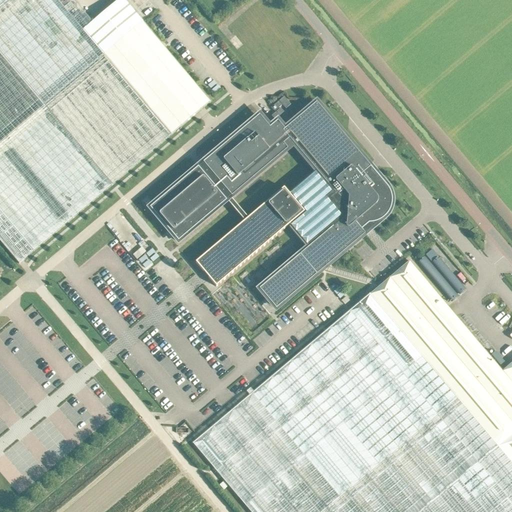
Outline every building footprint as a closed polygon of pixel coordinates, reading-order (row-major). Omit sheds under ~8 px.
[(72,0),(0,0),(0,241),(19,264),(210,102),(142,22),(125,0),(121,0),(92,23),(82,30),(79,26),(88,18),(72,0)] [(271,56),(278,65),(285,59),(283,57),(296,46),(288,36),(292,32),(281,19),(258,37),(272,55),(271,56)] [(236,50),(242,44),(235,35),(228,41),(236,50)] [(284,97),(279,101),(282,105),(286,109),(291,105),(284,97)] [(279,101),(271,108),(274,112),(282,105),(279,101)] [(178,242),(226,201),(223,197),(227,194),(228,193),(229,195),(234,195),(285,151),(286,147),(283,144),(289,139),(316,171),(289,194),(284,188),(195,263),(216,287),(288,226),(307,249),(302,253),(301,258),(297,257),(261,288),(261,292),(274,307),(278,308),(314,277),(315,273),(319,273),(363,236),(363,232),(361,230),(363,229),(365,230),(367,229),(368,228),(367,226),(369,224),(370,224),(372,224),(373,224),(377,223),(379,222),(382,221),(385,218),(387,216),(388,214),(390,211),(390,210),(391,208),(392,205),(392,201),(392,198),(391,194),(390,192),(389,189),(387,186),(374,171),(370,174),(367,171),(368,169),(369,165),(318,106),(314,105),(285,130),(279,124),(275,123),(270,128),(261,118),(257,118),(205,161),(205,165),(210,171),(205,175),(198,167),(149,208),(178,242)] [(274,120),(283,112),(280,109),(271,116),(274,120)] [(428,218),(419,225),(425,231),(434,224),(428,218)] [(444,259),(450,255),(452,259),(459,254),(442,231),(430,240),(444,259)] [(142,247),(138,251),(141,256),(146,252),(142,247)] [(438,256),(432,250),(425,255),(431,262),(438,256)] [(138,251),(133,255),(137,260),(141,256),(138,251)] [(446,264),(455,270),(459,265),(450,258),(446,264)] [(511,511),(511,362),(502,371),(409,261),(193,444),(250,511),(511,511)] [(306,305),(309,300),(303,296),(300,301),(306,305)] [(491,355),(500,366),(504,362),(495,352),(491,355)] [(79,391),(89,384),(77,367),(67,374),(79,391)] [(52,394),(69,410),(78,427),(86,434),(94,430),(98,425),(95,420),(82,408),(71,389),(62,380),(54,385),(49,390),(52,394)] [(31,407),(73,446),(80,437),(58,417),(61,414),(41,396),(31,407)] [(88,400),(103,421),(114,413),(103,399),(98,402),(94,396),(88,400)] [(30,407),(17,416),(51,463),(63,454),(30,407)] [(37,475),(47,467),(10,422),(0,431),(37,475)] [(22,488),(30,482),(0,442),(0,457),(3,455),(6,459),(7,458),(15,469),(11,473),(15,479),(22,488)]
